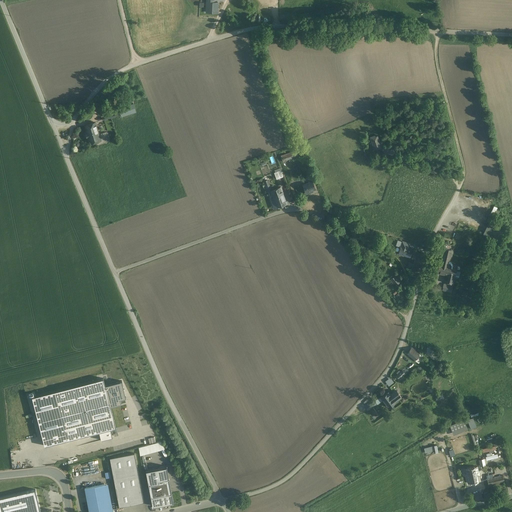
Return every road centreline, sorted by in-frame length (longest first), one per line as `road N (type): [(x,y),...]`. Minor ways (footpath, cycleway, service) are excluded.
road 1 (unclassified): [(73,121),(96,90),(134,63),(252,27),(511,33)]
road 2 (unclassified): [(222,501),(284,480),(382,378),(403,338),(434,230),(461,183)]
road 3 (unclassified): [(222,501),(114,272)]
road 4 (unclassified): [(114,272),(285,210),(326,215)]
road 5 (track): [(461,183),(464,161),(436,59),(439,30)]
road 6 (track): [(326,215),(408,321)]
road 7 (unclassified): [(52,123),(1,0)]
road 8 (unclassified): [(114,272),(66,155)]
